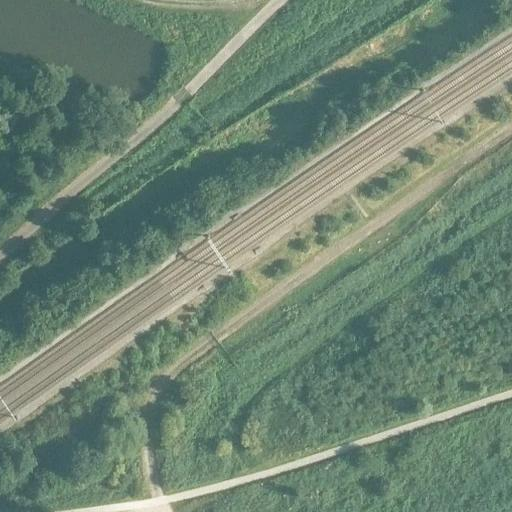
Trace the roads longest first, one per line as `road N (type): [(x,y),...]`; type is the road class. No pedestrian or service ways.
road 1 (track): [(158,500),(148,420),(165,378),(511,132)]
road 2 (track): [(121,0),(146,11),(225,15),(267,0)]
